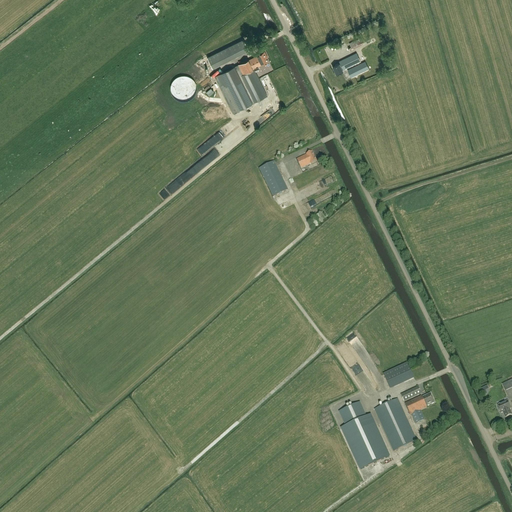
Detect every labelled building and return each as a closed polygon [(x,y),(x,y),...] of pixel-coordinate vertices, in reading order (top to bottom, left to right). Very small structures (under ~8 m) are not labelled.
[(207,57),(213,69),(224,64),(223,62),(231,59),(232,62),(249,54),(243,40),(207,57)] [(258,55),(232,67),(215,76),(220,86),(233,113),(243,108),(252,103),(267,96),(253,69),(262,64),(263,65),(268,62),(265,56),(266,56),(264,52),(258,55)] [(343,70),(361,62),(356,53),(342,60),(343,62),(333,67),(337,74),(343,71),(343,70)] [(365,71),(362,64),(347,71),(351,78),(365,71)] [(268,119),(281,110),(277,105),(265,114),(268,119)] [(247,120),(240,125),(244,131),(247,129),(245,127),(250,124),(247,120)] [(196,150),(201,157),(213,149),(208,142),(196,150)] [(296,159),(301,169),(311,164),(316,162),(312,152),(306,154),(307,155),(296,159)] [(274,161),(259,169),(273,197),(288,190),(274,161)] [(171,184),(176,191),(195,176),(190,170),(171,184)] [(164,191),(158,195),(163,201),(168,197),(167,195),(173,190),(170,185),(165,188),(168,192),(166,193),(164,191)] [(279,203),(281,209),(290,206),(288,200),(279,203)] [(397,385),(413,379),(409,369),(393,376),(394,380),(392,381),(391,378),(384,381),(387,389),(397,385)] [(511,403),(511,379),(502,384),(509,400),(511,399),(511,402),(511,403)] [(418,387),(401,395),(404,402),(421,394),(418,387)] [(435,403),(431,394),(422,397),(422,396),(405,404),(410,415),(412,415),(416,424),(425,420),(421,411),(427,408),(427,407),(435,403)] [(375,409),(394,452),(417,442),(398,399),(375,409)] [(511,409),(509,403),(508,400),(497,405),(501,413),(503,413),(505,418),(511,415),(511,413),(510,409),(511,409)] [(360,470),(390,457),(371,415),(366,417),(360,403),(339,412),(346,426),(341,428),(360,470)]
